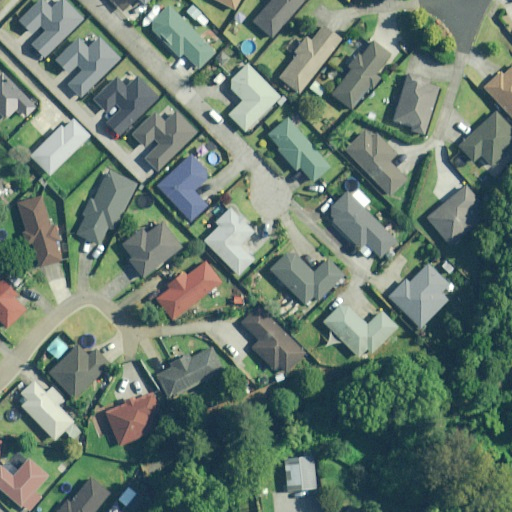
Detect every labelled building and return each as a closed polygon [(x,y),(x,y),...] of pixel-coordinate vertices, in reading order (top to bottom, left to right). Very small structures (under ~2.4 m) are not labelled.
[(31,45),(44,59),(84,19),(65,0),(60,0),(52,9),(43,0),(39,0),(18,21),(29,32),(38,24),(45,31),(31,45)] [(212,0),(231,9),(235,0),(212,0)] [(267,0),(248,20),(269,40),(306,0),(267,0)] [(166,2),(143,23),(175,57),(180,53),(195,69),(213,52),(166,2)] [(190,3),(184,9),(200,26),(206,19),(190,3)] [(305,40),(296,31),(282,48),(291,56),(274,75),(296,94),(340,42),(319,24),(305,40)] [(67,84),(80,97),(120,58),(99,37),(88,47),(78,37),(54,60),(65,71),(74,62),(82,70),(67,84)] [(357,55),(353,52),(343,64),(347,68),(326,92),(346,109),(366,86),(368,88),(379,76),(374,72),(388,55),(370,40),(357,55)] [(511,59),(510,58),(479,86),(511,122),(511,59)] [(223,85),(237,98),(223,114),(244,133),(278,95),(243,63),(223,85)] [(428,79),(403,71),(388,121),(407,126),(406,130),(422,135),(436,86),(426,84),(428,79)] [(0,76),(0,112),(7,119),(17,110),(26,119),(39,107),(6,72),(0,77),(0,76)] [(107,124),(120,137),(160,98),(139,77),(128,87),(117,77),(94,100),(105,111),(114,102),(121,110),(107,124)] [(324,87),(314,79),(307,88),(317,96),(324,87)] [(511,143),(511,130),(492,110),(454,145),(469,161),(477,154),(488,165),(511,143)] [(146,159),(159,172),(199,133),(178,111),(167,122),(157,112),(133,135),(144,146),(153,137),(161,145),(146,159)] [(279,116),(262,133),(274,146),(271,149),(292,170),(294,168),(307,182),(326,164),(279,116)] [(65,128),(62,125),(30,158),(51,178),(93,134),(76,117),(65,128)] [(362,127),(340,149),(386,196),(404,178),(386,160),(394,152),(372,130),(369,134),(362,127)] [(208,175),(186,152),(152,185),(188,221),(204,205),(191,192),(208,175)] [(77,213),(81,215),(72,234),(95,245),(104,226),(112,230),(134,183),(104,168),(89,199),(85,197),(77,213)] [(477,202),(462,184),(423,216),(447,246),(474,223),(465,212),(477,202)] [(348,193),(343,189),(320,212),(357,249),(363,244),(376,257),(393,240),(361,207),(367,201),(354,187),(348,193)] [(43,194),(19,202),(28,229),(23,231),(28,245),(32,243),(40,268),(64,260),(58,243),(63,241),(58,224),(53,226),(43,194)] [(214,225),(199,240),(234,275),(250,259),(237,245),(251,231),(227,207),(211,223),(214,225)] [(139,227),(117,243),(128,258),(123,261),(137,279),(179,247),(158,220),(142,232),(139,227)] [(286,247),(265,268),(301,305),(310,296),(314,301),(341,274),(325,258),(310,272),(286,247)] [(161,283),(165,288),(152,298),(168,320),(217,284),(202,262),(184,275),(180,269),(161,283)] [(403,278),(385,296),(416,328),(447,298),(441,291),(447,285),(425,262),(406,280),(403,278)] [(6,279),(1,284),(0,282),(0,320),(9,330),(28,310),(16,298),(21,293),(6,279)] [(341,300),(319,321),(354,357),(363,348),(368,353),(394,328),(377,310),(363,323),(341,300)] [(254,305),(237,322),(255,340),(247,349),(278,380),(304,353),(254,305)] [(76,345),(44,372),(69,400),(109,366),(91,346),(83,353),(76,345)] [(166,364),(168,369),(153,377),(165,400),(221,372),(209,348),(191,357),(188,352),(166,364)] [(23,399),(16,405),(50,441),(61,430),(71,441),(82,431),(57,405),(62,400),(49,386),(41,394),(29,380),(16,392),(23,399)] [(119,401),(120,403),(101,410),(116,447),(156,431),(150,416),(160,412),(151,390),(131,398),(130,396),(119,401)] [(308,450),(277,455),(284,494),(314,489),(308,450)] [(0,466),(0,493),(16,508),(18,505),(25,511),(38,497),(31,491),(46,475),(26,457),(10,475),(0,466)] [(67,500),(64,498),(53,511),(91,511),(107,491),(85,475),(67,500)] [(341,510),(338,509),(337,511),(364,511),(344,503),(341,510)]
